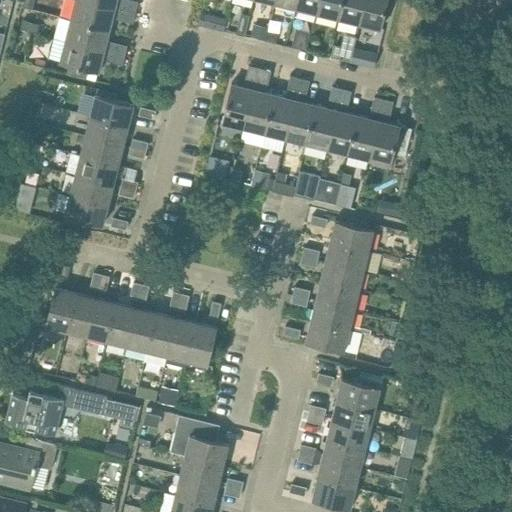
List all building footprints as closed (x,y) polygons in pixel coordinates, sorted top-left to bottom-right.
[(83,0),(75,0),(70,20),(109,29),(112,18),(133,23),(135,12),(83,0)] [(83,0),(135,12),(138,3),(124,0),(83,0)] [(297,0),(295,8),(317,13),(320,0),(297,0)] [(320,0),(317,13),(338,18),(342,0),(320,0)] [(342,0),(338,18),(359,23),(365,0),(342,0)] [(365,0),(359,23),(381,28),(387,0),(365,0)] [(1,2),(0,5),(0,15),(8,18),(12,5),(1,2)] [(242,14),(237,32),(245,34),(249,16),(242,14)] [(70,20),(65,40),(125,55),(127,45),(106,40),(109,29),(70,20)] [(253,36),(266,39),(268,29),(256,26),(253,36)] [(125,55),(65,40),(60,62),(70,64),(68,73),(86,77),(88,69),(98,71),(101,60),(122,65),(125,55)] [(334,45),(331,57),(338,59),(341,47),(334,45)] [(339,58),(350,61),(352,51),(342,49),(339,58)] [(368,51),(364,65),(374,68),(377,53),(368,51)] [(222,122),(243,127),(258,67),(248,65),(243,86),(231,83),(222,122)] [(243,127),(264,132),(274,94),(263,91),(268,70),(258,67),(243,127)] [(264,132),(285,137),(300,78),(290,75),(285,96),(274,94),(264,132)] [(285,137),(306,143),(316,104),(304,101),(310,80),(300,78),(285,137)] [(306,143),(327,148),(342,88),(332,86),(327,107),(316,104),(306,143)] [(327,148),(348,153),(358,114),(346,112),(351,91),(342,88),(327,148)] [(95,94),(90,115),(128,125),(133,105),(134,104),(95,94)] [(348,153),(369,158),(384,99),(374,96),(369,117),(358,114),(348,153)] [(384,99),(369,158),(391,164),(393,153),(405,156),(412,128),(388,122),(393,101),(384,99)] [(138,115),(154,119),(156,110),(141,107),(138,115)] [(90,115),(85,135),(123,144),(128,125),(90,115)] [(85,135),(80,154),(118,164),(123,144),(85,135)] [(132,139),(130,147),(146,150),(148,142),(132,139)] [(130,147),(128,155),(144,158),(146,150),(130,147)] [(27,153),(25,161),(39,165),(42,157),(27,153)] [(66,172),(75,174),(113,184),(118,164),(80,154),(71,153),(66,172)] [(206,174),(224,178),(229,159),(210,155),(206,174)] [(234,168),(231,178),(241,180),(244,171),(234,168)] [(254,169),(251,186),(272,191),(275,178),(270,177),(271,172),(254,169)] [(296,183),(293,194),(310,198),(314,200),(316,194),(317,188),(320,178),(298,173),(296,183)] [(75,174),(70,194),(108,204),(113,184),(75,174)] [(123,178),(121,186),(136,190),(138,182),(123,178)] [(339,193),(336,204),(351,208),(356,186),(341,183),(339,193)] [(121,186),(119,194),(134,198),(136,190),(121,186)] [(316,194),(314,200),(336,205),(336,204),(339,193),(317,188),(316,194)] [(108,204),(70,194),(64,215),(78,218),(103,225),(103,223),(108,204)] [(380,199),(377,212),(400,217),(403,204),(380,199)] [(64,215),(62,222),(63,222),(65,223),(76,225),(78,218),(64,215)] [(310,223),(325,227),(327,219),(312,215),(310,223)] [(111,225),(126,229),(128,221),(113,217),(111,225)] [(335,220),(330,240),(369,249),(373,229),(335,220)] [(330,240),(325,260),(364,269),(369,249),(330,240)] [(304,247),(302,255),(317,258),(319,250),(304,247)] [(317,258),(302,255),(300,263),(316,266),(317,258)] [(401,279),(410,281),(415,261),(406,259),(401,279)] [(325,260),(320,280),(359,289),(364,269),(325,260)] [(58,280),(66,282),(70,266),(62,264),(58,280)] [(90,287),(98,289),(101,274),(93,272),(90,287)] [(98,289),(106,291),(109,276),(101,274),(98,289)] [(320,280),(315,300),(354,310),(359,289),(320,280)] [(129,297),(137,299),(141,284),(133,282),(129,297)] [(137,299),(145,301),(149,286),(141,284),(137,299)] [(294,286),(292,295),(308,298),(310,290),(294,286)] [(47,325),(67,330),(76,293),(56,288),(56,287),(55,287),(46,325),(47,326),(47,325)] [(169,307),(177,309),(181,293),(173,291),(169,307)] [(67,330),(87,335),(96,297),(76,293),(67,330)] [(177,309),(185,311),(189,295),(181,293),(177,309)] [(308,298),(292,295),(291,302),(306,306),(308,298)] [(87,335),(106,340),(115,302),(96,297),(87,335)] [(315,300),(310,320),(349,330),(354,310),(315,300)] [(209,316),(217,318),(221,303),(213,301),(209,316)] [(106,340),(127,345),(136,307),(115,302),(106,340)] [(127,345),(147,350),(156,312),(136,307),(127,345)] [(147,350),(167,355),(176,317),(156,312),(147,350)] [(168,355),(166,363),(169,367),(177,369),(182,367),(184,359),(186,359),(195,322),(176,317),(167,355),(168,355)] [(349,330),(310,320),(305,340),(344,350),(349,330)] [(392,320),(389,334),(397,336),(400,322),(392,320)] [(195,322),(186,359),(207,365),(216,326),(215,325),(215,326),(195,322)] [(285,326),(283,334),(298,338),(300,329),(285,326)] [(378,362),(391,366),(397,341),(383,338),(378,362)] [(99,377),(97,385),(115,390),(119,376),(101,371),(99,377)] [(316,381),(332,385),(334,377),(318,373),(316,381)] [(341,377),(336,398),(375,408),(380,387),(341,377)] [(12,393),(5,421),(25,426),(55,434),(63,403),(69,404),(73,388),(60,385),(57,397),(35,392),(30,390),(28,397),(12,393)] [(138,386),(136,395),(156,400),(158,391),(138,386)] [(73,388),(69,404),(102,413),(106,397),(73,388)] [(336,398),(331,418),(370,428),(375,408),(336,398)] [(310,405),(308,413),(324,416),(326,408),(310,405)] [(146,413),(143,424),(158,428),(161,416),(146,413)] [(324,416),(308,413),(306,421),(322,424),(324,416)] [(179,414),(170,451),(184,454),(189,434),(209,438),(216,440),(220,424),(210,422),(179,414)] [(331,418),(326,438),(365,447),(370,428),(331,418)] [(189,434),(184,454),(223,464),(228,443),(216,440),(209,438),(189,434)] [(399,456),(412,459),(416,438),(404,435),(399,456)] [(0,478),(30,485),(35,462),(52,466),(56,444),(26,437),(24,448),(1,443),(0,443),(0,478)] [(326,438),(321,458),(360,467),(365,447),(326,438)] [(301,444),(299,452),(314,456),(316,448),(301,444)] [(234,454),(249,458),(251,450),(235,446),(234,454)] [(314,456),(299,452),(297,460),(312,464),(314,456)] [(184,454),(179,474),(218,483),(223,464),(184,454)] [(321,458),(317,477),(355,487),(360,467),(321,458)] [(179,474),(174,494),(213,504),(218,483),(179,474)] [(317,477),(311,498),(333,503),(331,509),(343,511),(346,511),(348,507),(350,508),(355,487),(317,477)] [(228,478),(226,485),(241,489),(243,481),(228,478)] [(289,492),(304,495),(306,487),(291,483),(289,492)] [(241,489),(226,485),(224,494),(239,497),(241,489)] [(174,494),(169,511),(211,511),(213,504),(174,494)] [(23,511),(25,502),(11,499),(0,496),(0,511),(23,511)] [(96,499),(92,511),(110,511),(113,503),(96,499)]
